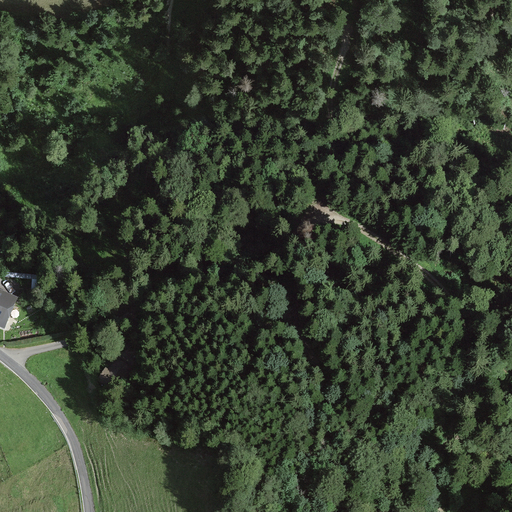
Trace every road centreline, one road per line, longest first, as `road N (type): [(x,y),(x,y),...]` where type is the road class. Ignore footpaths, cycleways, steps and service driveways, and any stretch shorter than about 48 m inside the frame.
road 1 (track): [(441,511),(436,473),(463,395),(460,334),(428,274),(360,226),(310,224),(242,276),(172,286),(119,323)]
road 2 (track): [(119,323),(258,324),(301,340),(322,388),(310,511)]
road 3 (unclassified): [(0,354),(68,431),(88,511)]
road 4 (track): [(119,323),(3,357)]
